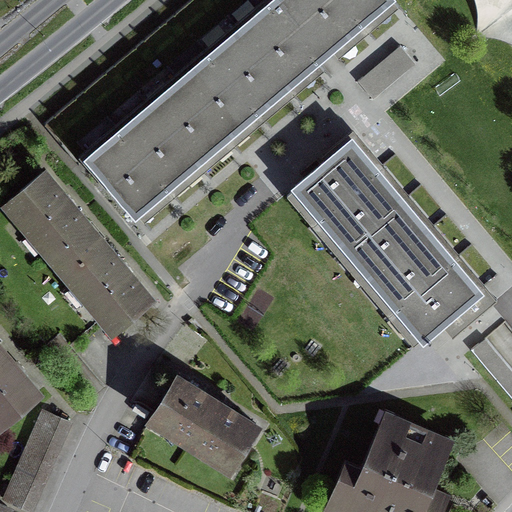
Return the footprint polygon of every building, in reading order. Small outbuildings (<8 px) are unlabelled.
[(272,0),(88,156),(136,213),(387,0),(272,0)] [(511,0),(484,0),(511,33),(511,0)] [(295,185),(423,338),(452,314),(458,321),(466,314),(460,307),(480,290),(352,137),(295,185)] [(7,201),(61,264),(96,235),(42,171),(7,201)] [(150,298),(96,235),(61,264),(115,328),(150,298)] [(0,347),(0,421),(2,424),(38,392),(0,347)] [(178,374),(151,417),(229,466),(256,424),(178,374)] [(57,450),(70,421),(42,409),(29,439),(57,450)] [(349,511),(438,511),(447,492),(431,485),(438,469),(432,467),(445,437),(393,415),(388,426),(381,423),(362,469),(346,462),(328,503),(349,511)] [(18,466),(45,477),(57,450),(29,439),(18,466)] [(31,510),(45,477),(18,466),(4,498),(31,510)]
